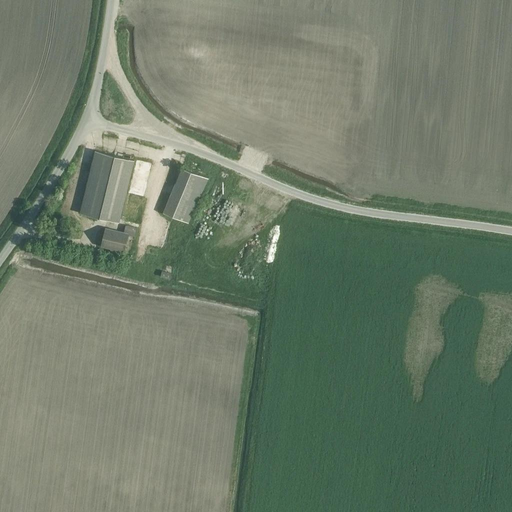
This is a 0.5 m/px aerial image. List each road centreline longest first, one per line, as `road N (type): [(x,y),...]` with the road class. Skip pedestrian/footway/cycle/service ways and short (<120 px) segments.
road 1 (unclassified): [(186,148),(336,205),(511,231)]
road 2 (unclassified): [(0,260),(87,120)]
road 3 (unclassified): [(87,120),(111,0)]
